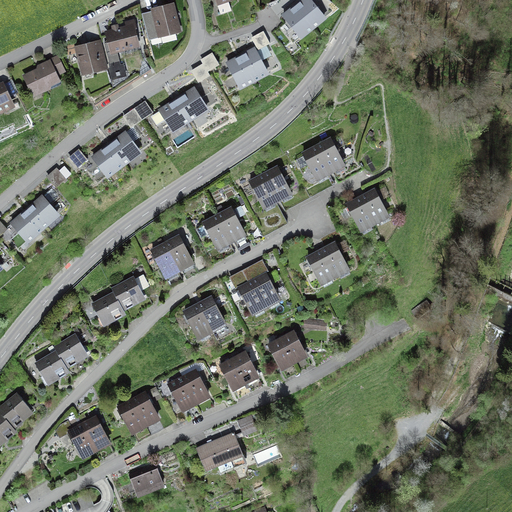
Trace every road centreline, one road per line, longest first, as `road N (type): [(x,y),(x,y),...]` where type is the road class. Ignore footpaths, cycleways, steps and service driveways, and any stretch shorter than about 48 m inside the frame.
road 1 (tertiary): [(0,357),(87,260),(290,110),(334,57),(363,0)]
road 2 (residential): [(364,180),(173,300),(60,410),(0,487)]
road 3 (residential): [(383,338),(293,392),(28,511)]
road 4 (residential): [(0,202),(183,62),(198,33),(193,0)]
road 5 (track): [(511,201),(429,418)]
road 6 (residential): [(0,65),(133,0)]
road 7 (unclassified): [(429,418),(337,511)]
